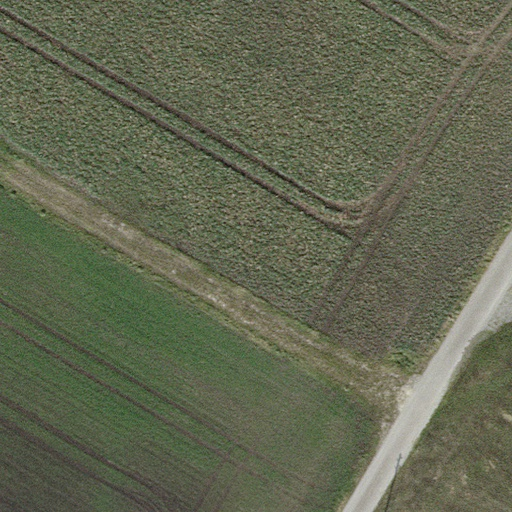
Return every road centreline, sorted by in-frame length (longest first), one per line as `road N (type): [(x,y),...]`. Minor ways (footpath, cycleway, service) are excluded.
road 1 (track): [(0,127),(427,376)]
road 2 (unclassified): [(349,511),(511,250)]
